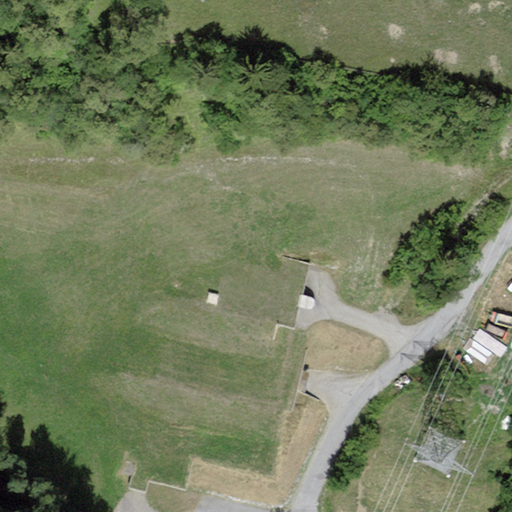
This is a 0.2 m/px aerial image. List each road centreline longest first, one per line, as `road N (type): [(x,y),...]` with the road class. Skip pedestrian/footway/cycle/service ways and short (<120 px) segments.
road 1 (track): [(301,511),(326,440),(362,389),(430,332)]
road 2 (track): [(430,332),(406,313),(406,293),(511,173)]
road 3 (track): [(430,332),(511,233)]
